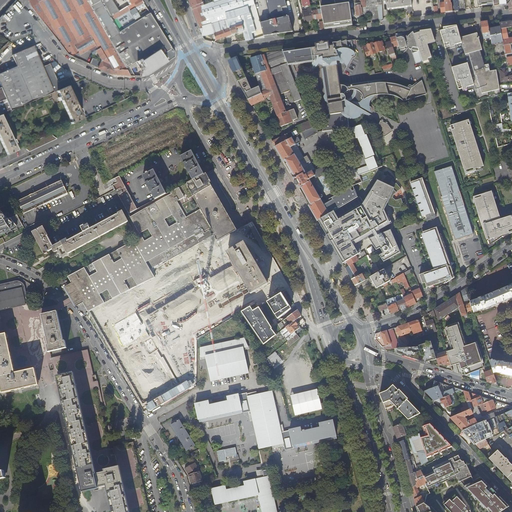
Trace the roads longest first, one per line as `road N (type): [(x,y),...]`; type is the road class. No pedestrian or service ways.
road 1 (residential): [(187,511),(177,478),(79,318),(57,292),(0,259)]
road 2 (residential): [(210,55),(511,11)]
road 3 (secondary): [(353,323),(217,93)]
road 4 (secondary): [(211,98),(305,267),(328,333)]
road 5 (tertiary): [(358,331),(416,312),(511,244)]
road 6 (secondary): [(333,344),(392,511)]
road 7 (residential): [(143,112),(0,178)]
road 8 (secondary): [(404,511),(366,366)]
road 9 (tertiary): [(408,390),(511,498)]
road 10 (unclassified): [(20,18),(58,56),(106,82),(144,84)]
